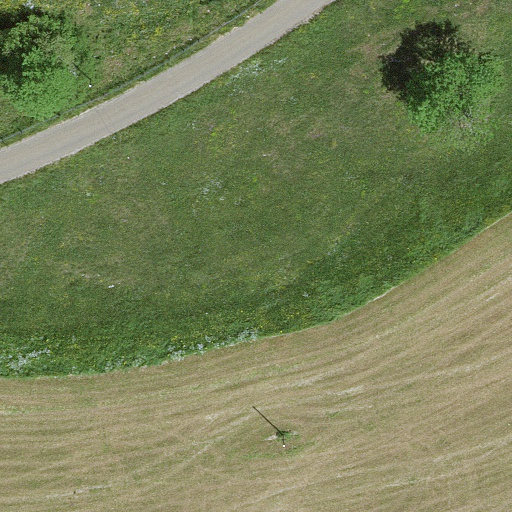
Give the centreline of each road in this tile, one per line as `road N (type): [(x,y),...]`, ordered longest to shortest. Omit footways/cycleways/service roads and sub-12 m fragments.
road 1 (unclassified): [(0,169),(158,94),(316,0)]
road 2 (trunk): [(362,511),(511,417)]
